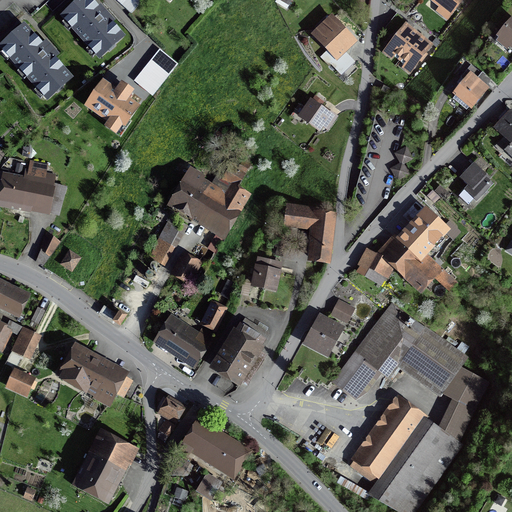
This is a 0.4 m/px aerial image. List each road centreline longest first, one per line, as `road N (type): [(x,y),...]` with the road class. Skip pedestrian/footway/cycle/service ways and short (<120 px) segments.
road 1 (residential): [(335,272),(376,0)]
road 2 (residential): [(335,272),(511,89)]
road 3 (tertiary): [(161,369),(54,289),(0,262)]
road 4 (residential): [(246,421),(335,272)]
road 5 (residential): [(134,511),(153,472),(149,402),(161,369)]
road 6 (tertiary): [(339,511),(246,421)]
